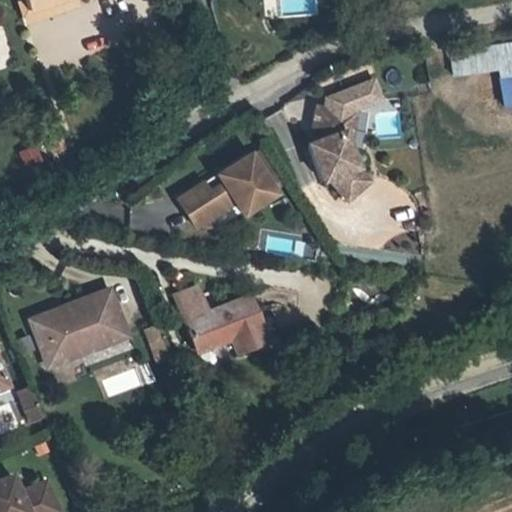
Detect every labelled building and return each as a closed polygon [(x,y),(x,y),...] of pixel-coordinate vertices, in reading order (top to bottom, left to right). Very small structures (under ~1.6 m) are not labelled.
[(25,22),(69,9),(66,0),(44,0),(21,7),(25,22)] [(511,106),(511,43),(448,48),(450,75),(498,72),(500,108),(511,106)] [(347,201),(370,183),(360,169),(351,147),(346,131),(350,113),(320,107),(315,129),(319,140),(309,143),(321,181),(329,179),(347,201)] [(359,115),(350,113),(346,131),(351,147),(359,115)] [(37,144),(17,154),(25,170),(45,160),(37,144)] [(204,183),(179,199),(195,227),(236,202),(243,214),(277,194),(253,154),(219,174),(228,188),(212,197),(204,183)] [(261,236),(260,255),(302,256),(302,237),(261,236)] [(104,287),(25,316),(42,356),(73,345),(75,350),(122,333),(104,287)] [(245,291),(177,315),(189,346),(224,333),(229,347),(262,335),(245,291)] [(143,327),(149,342),(160,338),(154,323),(143,327)] [(149,342),(156,363),(168,358),(160,338),(149,342)] [(204,368),(222,361),(218,349),(199,356),(204,368)] [(99,380),(106,397),(152,380),(145,362),(99,380)] [(16,386),(24,406),(36,401),(29,381),(16,386)] [(29,422),(42,416),(36,401),(24,406),(29,422)] [(16,485),(8,463),(0,466),(0,511),(23,501),(26,511),(32,511),(51,506),(40,476),(16,485)]
